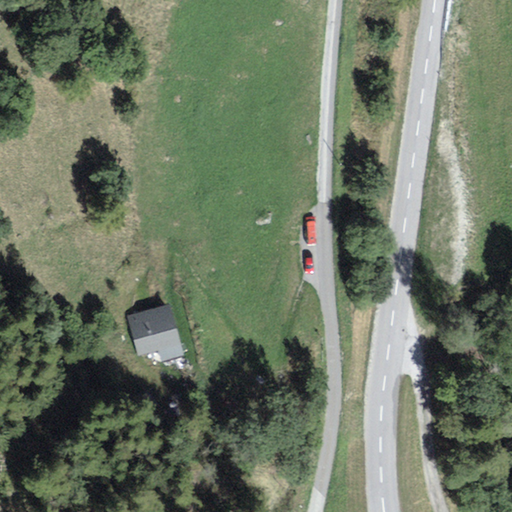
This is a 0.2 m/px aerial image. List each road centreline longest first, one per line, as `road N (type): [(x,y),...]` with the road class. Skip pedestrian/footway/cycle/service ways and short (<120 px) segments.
road 1 (tertiary): [(383,511),(385,363),(435,0)]
road 2 (unclassified): [(314,511),(333,390),(323,199),(336,0)]
road 3 (track): [(391,324),(419,374),(441,511)]
